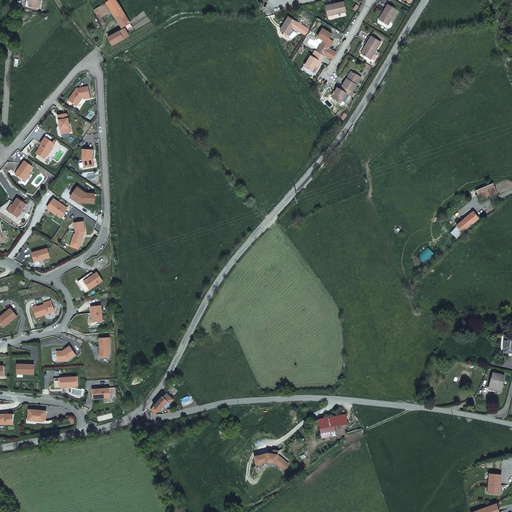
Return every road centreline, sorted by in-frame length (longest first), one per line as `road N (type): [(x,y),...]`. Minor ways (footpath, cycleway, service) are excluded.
road 1 (tertiary): [(425,0),(356,115),(219,274),(143,409)]
road 2 (residential): [(143,409),(161,419),(210,403),(341,398),(447,411)]
road 3 (residential): [(92,59),(99,66),(107,236),(45,281)]
road 4 (track): [(264,222),(252,195),(120,50)]
road 5 (track): [(92,59),(183,14),(240,17),(278,0)]
road 6 (unclassified): [(13,0),(1,159)]
road 7 (track): [(287,463),(326,462),(361,432),(422,407)]
road 8 (residential): [(92,59),(1,159)]
